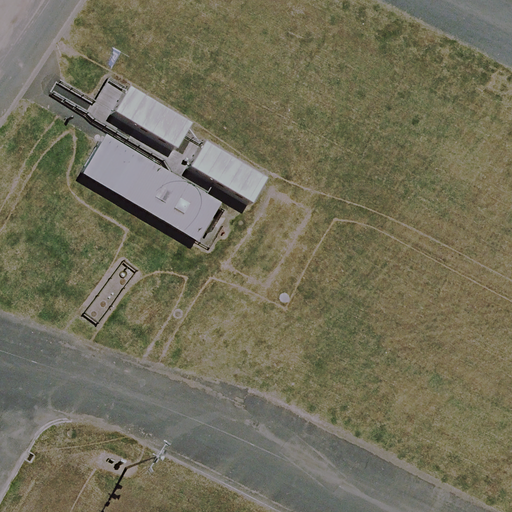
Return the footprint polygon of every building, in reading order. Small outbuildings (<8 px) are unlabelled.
[(189,125),(127,88),(110,118),(171,155),(189,125)] [(214,204),(99,136),(76,175),(191,243),(214,204)] [(264,179),(203,142),(185,172),(246,209),(264,179)] [(140,270),(118,302),(153,325),(175,293),(140,270)] [(174,346),(145,336),(99,467),(128,477),(174,346)]
